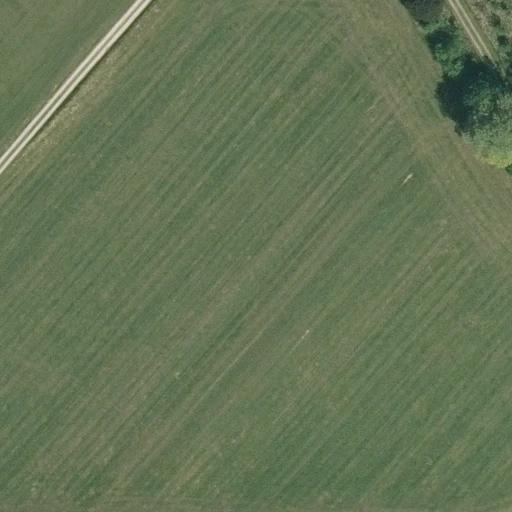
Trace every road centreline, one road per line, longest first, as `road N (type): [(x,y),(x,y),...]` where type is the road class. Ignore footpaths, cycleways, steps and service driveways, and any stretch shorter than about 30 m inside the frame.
road 1 (track): [(0,165),(146,0)]
road 2 (track): [(452,0),(511,103)]
